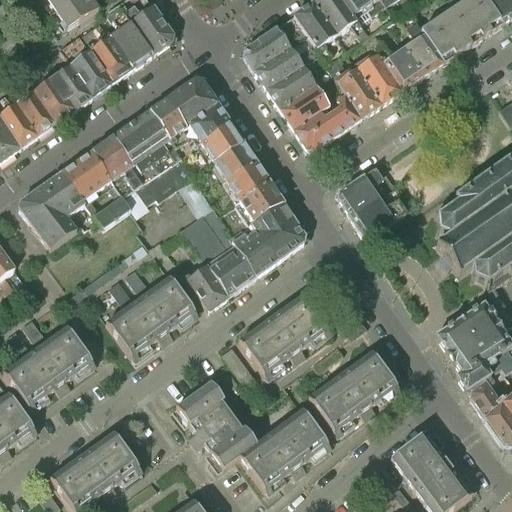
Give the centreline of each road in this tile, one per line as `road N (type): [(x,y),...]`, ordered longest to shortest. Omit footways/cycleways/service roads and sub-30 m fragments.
road 1 (residential): [(336,248),(0,490)]
road 2 (residential): [(0,201),(206,50)]
road 3 (residential): [(300,195),(511,54)]
road 4 (residential): [(439,398),(336,248)]
road 5 (residential): [(439,398),(304,511)]
road 6 (residential): [(300,195),(206,50)]
road 7 (residential): [(511,499),(439,398)]
